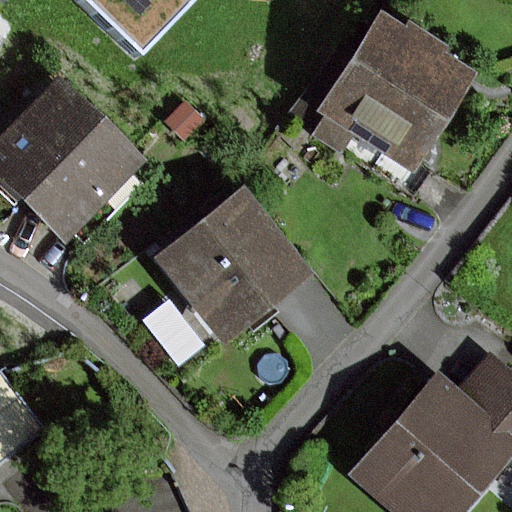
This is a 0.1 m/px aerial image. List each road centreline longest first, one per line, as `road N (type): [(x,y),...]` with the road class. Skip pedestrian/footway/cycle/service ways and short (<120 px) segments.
road 1 (residential): [(511,177),(248,480)]
road 2 (residential): [(0,267),(90,328),(248,480)]
